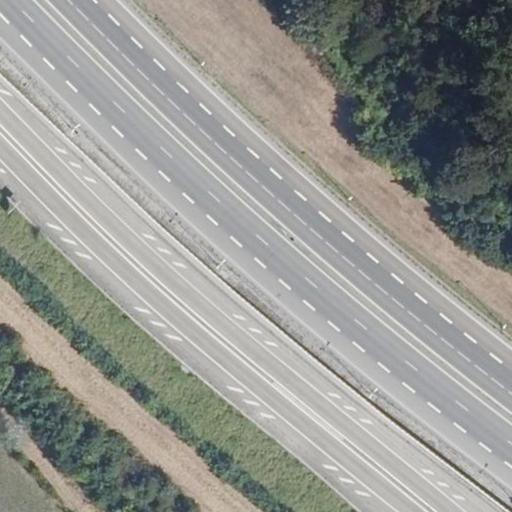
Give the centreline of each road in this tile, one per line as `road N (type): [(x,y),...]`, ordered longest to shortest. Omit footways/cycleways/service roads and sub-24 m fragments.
road 1 (motorway): [(11,0),(153,142),(389,350),(511,444)]
road 2 (motorway): [(459,511),(190,288),(0,99)]
road 3 (motorway): [(511,384),(421,316),(185,107),(80,0)]
road 4 (motorway): [(0,142),(142,285),(419,511)]
road 5 (track): [(0,300),(229,511)]
road 6 (track): [(89,511),(0,407)]
